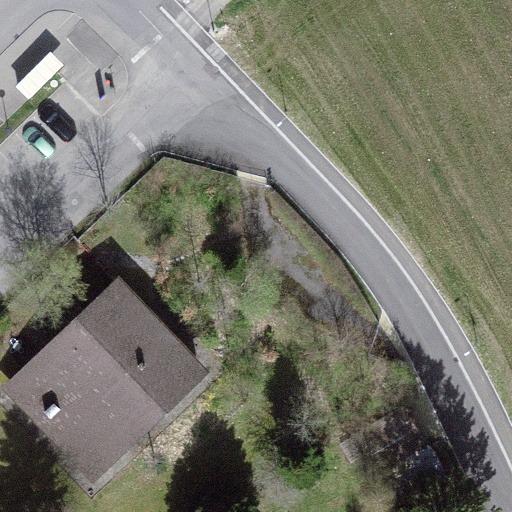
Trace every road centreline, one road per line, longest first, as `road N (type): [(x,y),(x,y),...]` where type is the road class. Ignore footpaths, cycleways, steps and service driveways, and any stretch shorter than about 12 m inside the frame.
road 1 (residential): [(511,507),(433,351),(367,256),(205,77)]
road 2 (residential): [(205,77),(0,279)]
